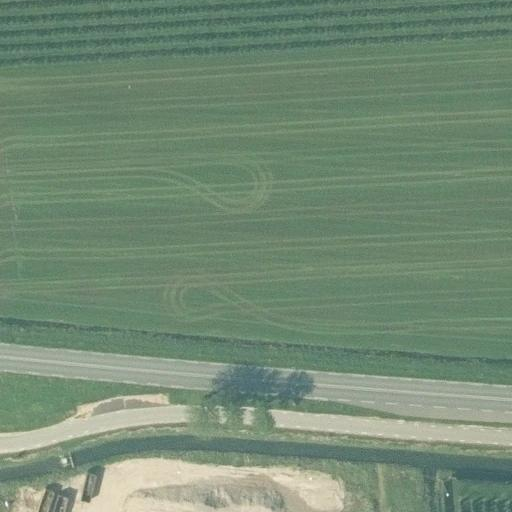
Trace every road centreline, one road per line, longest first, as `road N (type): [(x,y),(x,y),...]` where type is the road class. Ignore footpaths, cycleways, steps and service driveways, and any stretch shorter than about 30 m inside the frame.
road 1 (unclassified): [(0,444),(180,412),(511,437)]
road 2 (secondary): [(511,397),(0,356)]
